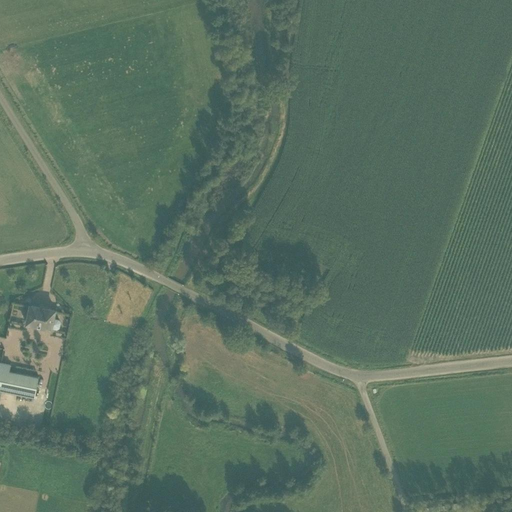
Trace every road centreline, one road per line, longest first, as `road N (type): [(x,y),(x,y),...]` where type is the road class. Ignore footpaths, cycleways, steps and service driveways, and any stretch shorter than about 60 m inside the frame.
road 1 (unclassified): [(511,361),(373,376),(340,372),(164,280),(82,249)]
road 2 (track): [(139,511),(163,378),(178,367),(172,330),(189,294)]
road 3 (unclassified): [(82,249),(79,226),(0,90)]
